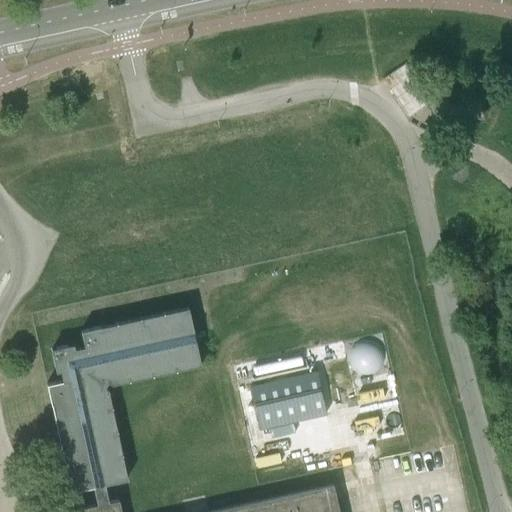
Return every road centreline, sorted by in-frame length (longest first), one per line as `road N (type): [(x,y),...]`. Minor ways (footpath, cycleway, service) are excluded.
road 1 (unclassified): [(498,511),(400,131),(357,99),(327,91),(155,116),(139,97),(117,6)]
road 2 (secondary): [(0,33),(117,6)]
